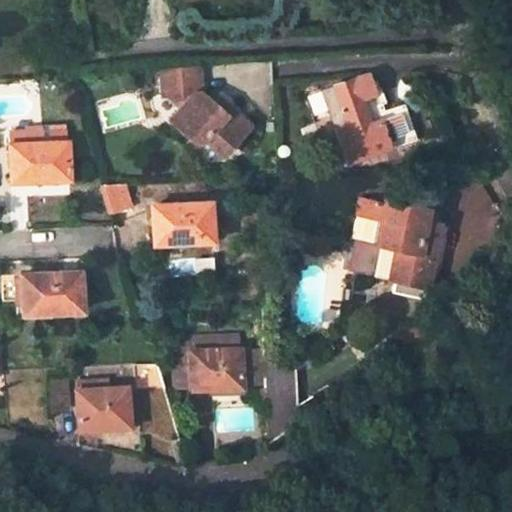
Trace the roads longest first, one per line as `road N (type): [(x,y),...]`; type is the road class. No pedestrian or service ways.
road 1 (residential): [(0,440),(180,483),(213,480),(284,452),(350,407),(494,362)]
road 2 (residential): [(511,172),(452,0)]
